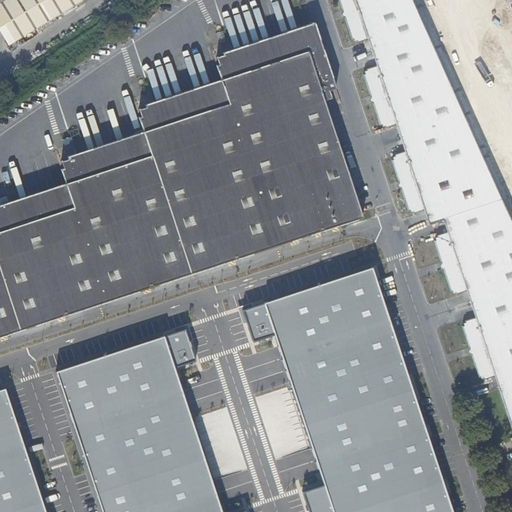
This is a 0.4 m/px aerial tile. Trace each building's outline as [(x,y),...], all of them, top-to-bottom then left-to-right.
[(0,0),(0,37),(5,46),(79,0),(0,0)] [(511,230),(448,87),(409,0),(335,0),(339,10),(344,13),(342,18),(349,39),(350,39),(351,42),(354,41),(355,43),(365,39),(373,65),(363,69),(364,71),(361,72),(362,75),(361,75),(367,96),(372,98),(370,104),(377,126),(379,125),(380,128),(383,127),(383,128),(393,125),(402,151),(391,155),(392,156),(389,157),(390,159),(389,160),(396,182),(400,184),(398,189),(406,211),(407,211),(408,213),(411,212),(412,214),(422,211),(426,225),(440,220),(444,231),(434,235),(433,236),(431,237),(432,239),(430,240),(438,262),(442,264),(440,270),(447,291),(449,291),(450,294),(453,293),(453,294),(464,290),(473,317),(462,320),(462,321),(459,322),(460,325),(459,326),(466,348),(469,348),(471,349),(471,351),(470,353),(468,354),(476,375),(477,376),(479,379),(481,378),(482,379),(492,376),(511,436),(511,435),(511,230)] [(511,31),(499,0),(427,0),(484,137),(511,125),(511,31)] [(0,336),(22,330),(144,288),(192,273),(359,218),(320,101),(327,99),(325,91),(332,89),(311,23),(295,29),(296,32),(229,54),(228,51),(219,54),(220,57),(212,59),(215,66),(212,67),(218,84),(151,106),(150,102),(141,106),(141,108),(134,111),(136,117),(134,118),(139,136),(73,158),(72,155),(63,158),(63,160),(56,162),(58,170),(56,171),(61,188),(0,208),(0,336)] [(450,511),(369,265),(242,310),(249,338),(269,332),(314,482),(295,491),(302,511),(450,511)] [(54,371),(100,511),(243,511),(243,508),(232,511),(219,511),(173,368),(192,360),(182,330),(54,371)] [(0,511),(39,511),(0,393),(0,511)]
